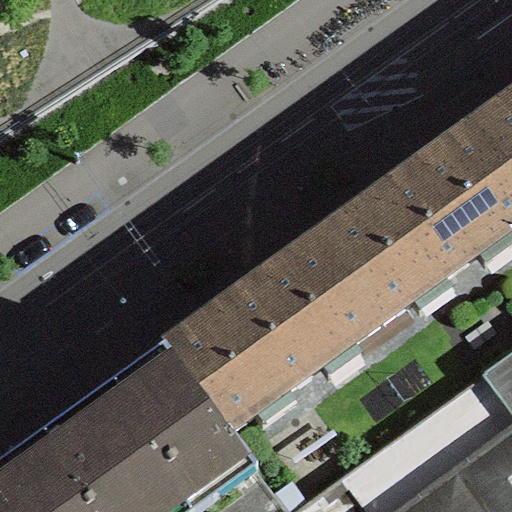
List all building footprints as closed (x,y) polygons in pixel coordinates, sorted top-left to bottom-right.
[(0,0),(0,141),(2,139),(220,0),(0,0)] [(511,110),(480,134),(511,179),(511,110)] [(511,179),(480,134),(323,245),(382,327),(511,233),(511,179)] [(227,437),(382,327),(323,245),(167,358),(225,439),(227,437)] [(43,439),(95,511),(285,511),(227,437),(225,439),(167,358),(164,353),(43,439)] [(511,511),(511,356),(294,511),(511,511)] [(95,511),(43,439),(0,470),(0,511),(95,511)]
